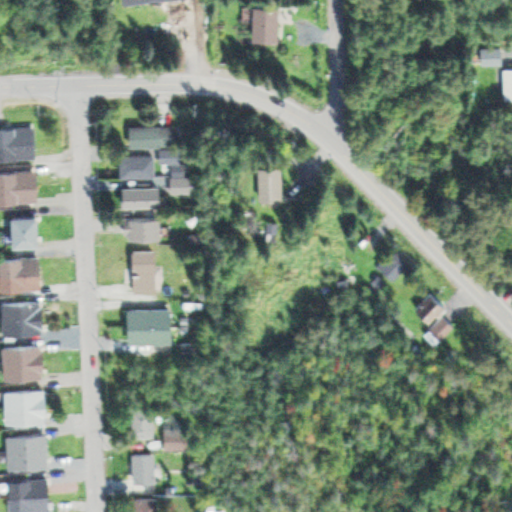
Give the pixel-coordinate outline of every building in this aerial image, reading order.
[(283,47),(283,15),(250,15),(250,28),(257,28),(257,47),(283,47)] [(506,53),(488,55),(489,67),(508,65),(506,53)] [(1,131),(1,162),(41,162),(42,132),(1,131)] [(179,150),(179,131),(134,131),(134,150),(179,150)] [(167,153),(165,164),(182,167),(184,157),(167,153)] [(157,161),(126,161),(126,180),(157,180),(157,161)] [(288,202),(288,171),(266,171),(266,202),(288,202)] [(41,208),(41,176),(3,176),(3,208),(41,208)] [(196,183),(181,177),(175,191),(190,197),(196,183)] [(160,193),(126,193),(126,210),(160,210),(160,193)] [(16,253),(39,253),(39,224),(16,224),(16,253)] [(162,245),(162,225),(132,225),(132,245),(162,245)] [(137,299),(159,299),(159,258),(137,258),(137,299)] [(43,265),(5,265),(5,296),(43,296),(43,265)] [(431,323),(446,309),(435,297),(420,311),(431,323)] [(9,312),(9,341),(45,341),(45,312),(9,312)] [(132,350),(174,350),(174,316),(132,316),(132,350)] [(11,355),(11,386),(46,386),(46,355),(11,355)] [(49,429),(49,398),(11,398),(11,429),(49,429)] [(157,415),(135,415),(135,445),(157,445),(157,415)] [(190,440),(172,438),(170,454),(188,456),(190,440)] [(52,443),(14,443),(14,475),(52,475),(52,443)] [(138,461),(138,489),(159,489),(159,461),(138,461)] [(54,511),(55,487),(18,487),(17,511),(54,511)]
